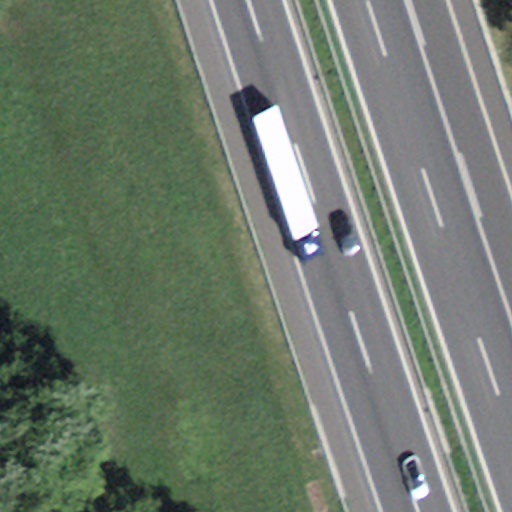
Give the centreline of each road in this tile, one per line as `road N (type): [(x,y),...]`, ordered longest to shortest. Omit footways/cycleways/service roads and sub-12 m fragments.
road 1 (motorway): [(244,0),(416,511)]
road 2 (motorway): [(511,434),(363,0)]
